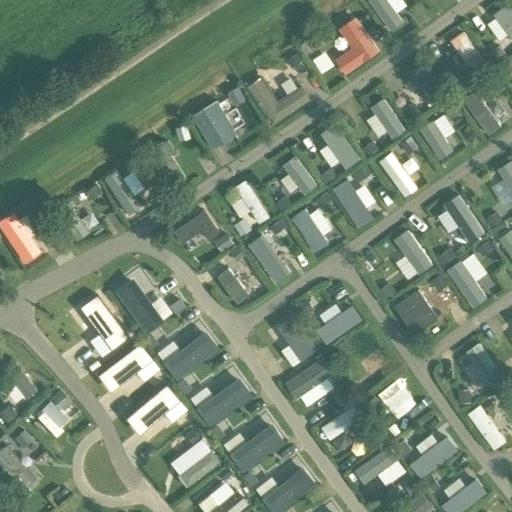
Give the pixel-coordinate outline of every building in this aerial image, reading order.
[(387,0),(368,0),(368,1),(390,32),(403,23),(387,0)] [(511,10),(508,5),(494,15),(511,40),(511,10)] [(379,51),(354,17),(337,29),(352,49),(334,62),(344,76),(379,51)] [(464,31),(450,41),(476,77),(490,66),(464,31)] [(506,54),(500,47),(490,54),(494,62),(506,54)] [(443,99),(420,65),(409,72),(431,107),(443,99)] [(465,84),(460,76),(449,83),(454,91),(465,84)] [(505,89),(496,77),(488,83),(497,95),(505,89)] [(262,78),(248,88),(273,125),(310,101),(301,87),(278,102),(262,78)] [(501,128),(477,93),(464,101),(489,137),(501,128)] [(405,131),(384,99),(371,109),(392,140),(405,131)] [(217,101),(190,117),(210,151),(237,135),(217,101)] [(422,115),(416,104),(405,111),(411,121),(422,115)] [(452,152),(433,121),(420,130),(440,162),(452,152)] [(360,160),(335,125),(320,136),(345,171),(360,160)] [(418,148),(410,137),(400,145),(408,156),(418,148)] [(173,188),(186,180),(162,142),(149,150),(173,188)] [(378,149),(372,142),(361,150),(366,158),(378,149)] [(417,190),(391,153),(377,163),(405,199),(417,190)] [(317,187),(295,157),(282,166),(304,197),(317,187)] [(511,161),(497,171),(511,195),(511,161)] [(367,166),(352,176),(358,184),(373,175),(367,166)] [(337,177),(331,169),(319,177),(325,185),(337,177)] [(117,170),(103,180),(126,217),(141,207),(117,170)] [(374,220),(348,180),(331,190),(358,230),(374,220)] [(269,219),(246,181),(235,188),(258,225),(269,219)] [(332,201),(327,193),(315,201),(320,209),(332,201)] [(485,233),(459,195),(444,206),(470,245),(485,233)] [(292,204),(286,196),(274,204),(280,212),(292,204)] [(89,234),(68,203),(53,213),(76,243),(89,234)] [(329,244),(306,210),(291,220),(314,254),(329,244)] [(219,234),(204,211),(172,233),(180,245),(201,231),(208,241),(219,234)] [(502,221),(498,212),(486,220),(490,228),(502,221)] [(13,213),(0,221),(0,230),(24,265),(40,253),(13,213)] [(283,219),(269,228),(274,237),(289,226),(283,219)] [(251,230),(244,220),(233,226),(241,237),(251,230)] [(408,231),(394,241),(419,276),(433,266),(408,231)] [(511,231),(499,240),(511,258),(511,231)] [(233,244),(226,235),(214,242),(221,253),(233,244)] [(290,275),(262,236),(248,246),(275,285),(290,275)] [(488,241),(477,249),(482,258),(494,249),(488,241)] [(245,257),(238,248),(230,254),(236,263),(245,257)] [(457,256),(451,248),(436,259),(441,266),(457,256)] [(487,300),(460,262),(446,272),(473,310),(487,300)] [(249,296),(228,269),(216,279),(237,305),(249,296)] [(450,291),(441,275),(401,302),(411,318),(450,291)] [(161,322),(131,280),(112,293),(143,335),(161,322)] [(125,339),(95,297),(78,309),(110,352),(125,339)] [(184,307),(178,300),(168,307),(174,315),(184,307)] [(362,322),(352,307),(316,332),(327,347),(362,322)] [(317,352),(293,317),(276,328),(302,363),(317,352)] [(203,333),(162,365),(175,382),(217,350),(203,333)] [(157,345),(149,334),(141,340),(149,351),(157,345)] [(504,380),(479,344),(467,353),(491,389),(504,380)] [(150,362),(137,346),(97,377),(109,393),(150,362)] [(37,385),(10,349),(0,355),(0,362),(25,395),(37,385)] [(363,355),(370,374),(385,368),(378,350),(363,355)] [(285,385),(296,402),(336,373),(324,358),(285,385)] [(218,381),(237,372),(233,363),(214,371),(218,381)] [(397,415),(417,400),(398,375),(378,390),(397,415)] [(250,398),(236,379),(195,410),(207,429),(250,398)] [(190,390),(182,380),(175,386),(183,396),(190,390)] [(178,402),(164,385),(124,421),(137,437),(178,402)] [(72,404),(60,390),(50,399),(63,412),(72,404)] [(36,418),(55,439),(63,432),(60,429),(67,421),(50,402),(36,418)] [(506,443),(480,406),(467,415),(494,452),(506,443)] [(355,407),(320,429),(329,442),(363,419),(355,407)] [(228,457),(241,474),(284,443),(270,425),(228,457)] [(223,436),(215,426),(208,432),(216,442),(223,436)] [(199,439),(191,429),(184,435),(191,445),(199,439)] [(32,441),(23,430),(13,440),(22,450),(32,441)] [(447,439),(410,467),(421,481),(458,452),(447,439)] [(412,452),(404,441),(396,446),(404,457),(412,452)] [(0,484),(13,499),(36,480),(7,446),(0,452),(0,484)] [(390,447),(354,472),(364,486),(399,461),(390,447)] [(177,477),(185,489),(219,464),(209,452),(177,477)] [(260,502),(268,511),(282,511),(315,486),(301,469),(260,502)] [(257,483),(249,473),(241,479),(249,489),(257,483)] [(224,477),(195,500),(203,510),(232,488),(224,477)] [(476,480),(441,508),(444,511),(464,511),(487,495),(476,480)] [(210,511),(239,511),(246,506),(236,491),(210,511)] [(429,511),(433,509),(420,494),(399,511),(429,511)] [(316,511),(326,511),(335,509),(332,500),(314,506),(316,511)]
